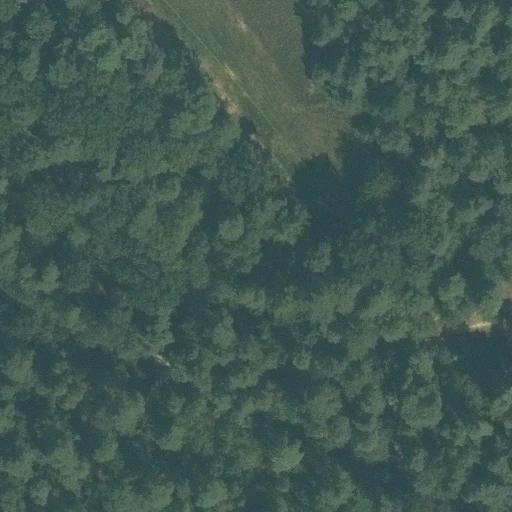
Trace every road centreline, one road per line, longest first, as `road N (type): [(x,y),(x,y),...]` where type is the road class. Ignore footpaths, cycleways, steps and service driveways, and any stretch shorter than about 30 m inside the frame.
road 1 (track): [(208,0),(325,174),(384,296),(390,336),(449,335),(511,320)]
road 2 (track): [(0,276),(95,331),(402,469)]
